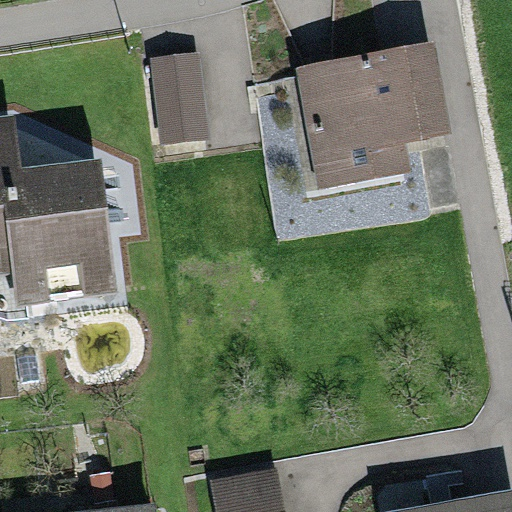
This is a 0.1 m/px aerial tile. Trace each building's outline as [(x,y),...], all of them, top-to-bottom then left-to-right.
[(430,45),(299,70),(321,184),(407,168),(401,138),(447,129),(430,45)] [(201,59),(155,63),(161,137),(207,133),(201,59)] [(11,129),(0,129),(0,274),(14,273),(15,305),(111,300),(104,171),(14,175),(11,129)] [(281,511),(281,485),(223,487),(223,511),(281,511)] [(511,511),(511,498),(432,511),(511,511)]
